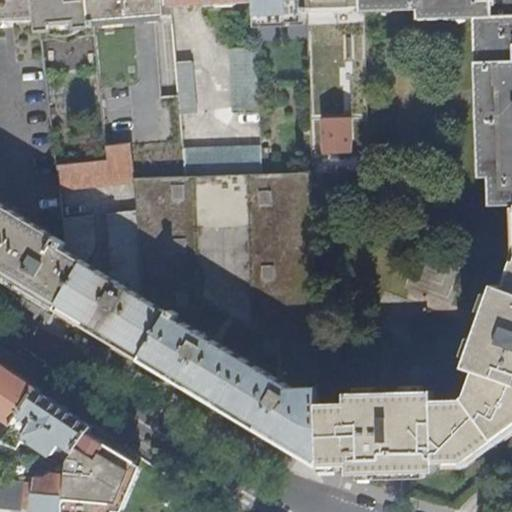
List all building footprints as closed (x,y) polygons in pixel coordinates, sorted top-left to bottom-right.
[(0,0),(0,21),(42,19),(40,5),(39,0),(0,0)] [(39,0),(40,5),(42,19),(43,32),(94,27),(91,0),(39,0)] [(91,0),(94,27),(101,26),(101,21),(172,16),(171,6),(170,0),(91,0)] [(256,0),(257,1),(257,19),(307,17),(307,11),(306,0),(256,0)] [(306,0),(307,11),(313,11),(313,8),(365,6),(364,0),(306,0)] [(511,0),(364,0),(365,6),(365,11),(423,9),(423,18),(480,17),(484,176),(494,177),(495,205),(511,204),(511,0)] [(235,114),(261,113),(260,100),(259,47),(231,48),(235,114)] [(176,62),(181,114),(196,113),(191,61),(176,62)] [(351,118),(323,119),(324,154),(352,153),(351,118)] [(108,159),(58,164),(59,182),(60,189),(135,181),(134,178),(131,143),(107,146),(108,159)] [(184,149),(186,176),(202,176),(243,175),(262,174),(262,155),(261,146),(184,149)] [(292,449),(323,467),(321,428),(320,403),(318,352),(313,203),(312,173),(262,174),(243,175),(202,176),(186,176),(163,177),(134,178),(135,181),(138,211),(139,224),(143,274),(145,296),(145,297),(146,298),(169,312),(149,346),(142,358),(164,371),(184,383),(222,406),(292,449)] [(0,272),(1,273),(58,307),(70,286),(85,261),(64,247),(66,243),(0,202),(0,272)] [(70,286),(58,307),(87,325),(94,329),(142,358),(149,346),(169,312),(146,298),(145,297),(145,296),(143,274),(139,224),(138,211),(108,214),(113,269),(109,275),(86,261),(85,261),(70,286)] [(67,242),(66,243),(64,247),(85,261),(86,261),(96,245),(93,216),(64,219),(67,242)] [(511,266),(506,286),(497,283),(469,366),(476,369),(469,396),(463,398),(435,399),(434,390),(401,391),(347,394),(347,401),(320,403),(321,428),(323,467),(351,466),(352,475),(393,474),(404,473),(410,473),(438,472),(438,463),(468,462),(511,430),(511,266)] [(21,415),(39,387),(26,379),(12,369),(0,360),(0,410),(17,421),(21,415)] [(89,432),(94,424),(83,417),(65,405),(39,387),(21,415),(17,421),(4,442),(19,448),(27,436),(39,443),(54,453),(62,441),(69,446),(63,455),(71,460),(72,459),(82,443),(89,432)] [(120,450),(89,432),(82,443),(72,459),(70,475),(66,511),(116,511),(117,508),(125,510),(144,465),(120,450)] [(34,511),(42,511),(66,511),(70,475),(54,473),(46,478),(37,477),(36,484),(34,510),(34,511)] [(0,477),(0,507),(24,510),(24,509),(27,483),(27,480),(0,478),(0,477)] [(36,484),(27,483),(24,509),(34,510),(36,484)]
